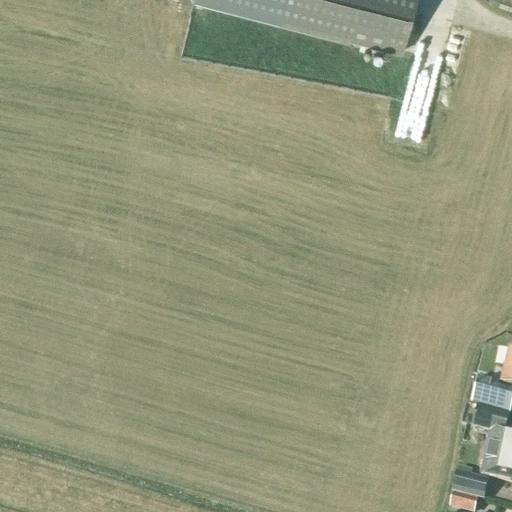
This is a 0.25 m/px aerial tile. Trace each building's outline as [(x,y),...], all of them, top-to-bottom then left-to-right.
[(207,0),(403,54),(416,0),(207,0)] [(400,109),(396,128),(417,132),(421,113),(400,109)] [(511,340),(508,340),(505,352),(508,353),(501,385),(511,387),(511,340)] [(478,380),(472,407),(509,415),(511,402),(511,387),(501,385),(478,380)] [(509,417),(476,408),(471,428),(488,433),(478,477),(511,484),(511,432),(505,431),(509,417)] [(488,482),(455,474),(451,494),(452,495),(483,502),(488,482)] [(474,511),(478,501),(452,495),(448,509),(459,511),(474,511)]
